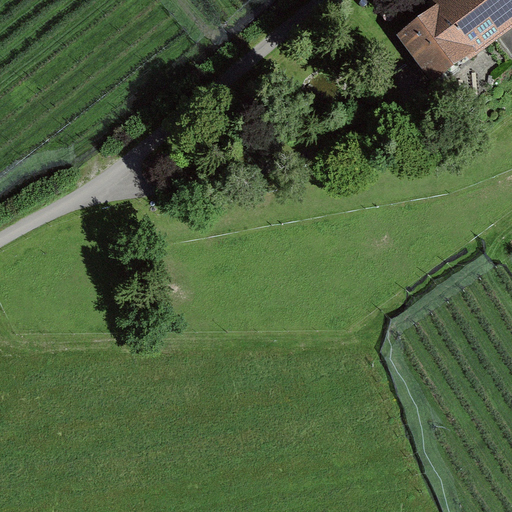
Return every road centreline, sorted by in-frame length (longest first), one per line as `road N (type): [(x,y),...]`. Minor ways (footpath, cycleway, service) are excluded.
road 1 (track): [(0,330),(21,341),(378,341),(407,375),(461,511)]
road 2 (track): [(511,230),(394,315),(378,341)]
